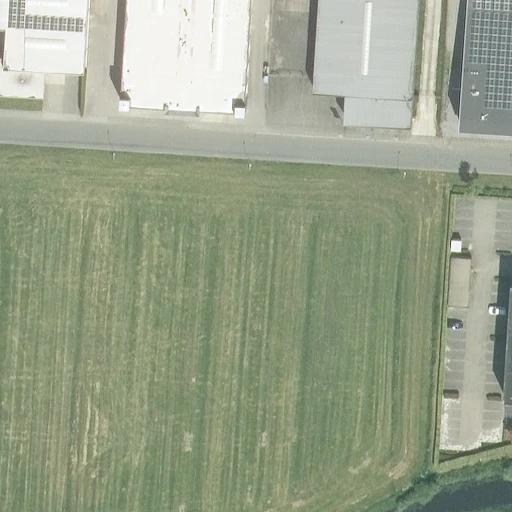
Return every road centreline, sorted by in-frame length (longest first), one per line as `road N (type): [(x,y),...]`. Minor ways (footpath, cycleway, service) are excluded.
road 1 (unclassified): [(0,128),(511,163)]
road 2 (unknown): [(511,258),(488,260),(481,274),(469,425)]
